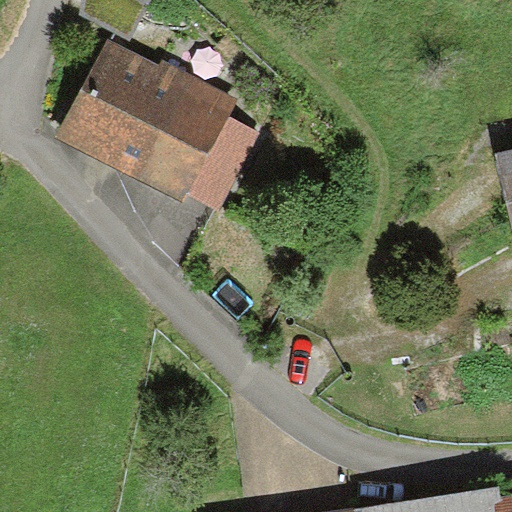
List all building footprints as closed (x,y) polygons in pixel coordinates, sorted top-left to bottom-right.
[(91,0),(80,39),(119,58),(146,0),(91,0)] [(165,69),(153,95),(219,123),(231,98),(165,69)] [(153,95),(100,72),(65,151),(185,203),(212,139),(219,123),(153,95)] [(241,152),(212,139),(185,203),(213,215),(241,152)] [(321,173),(281,154),(253,213),(293,232),(321,173)] [(511,170),(494,174),(511,256),(511,170)]
